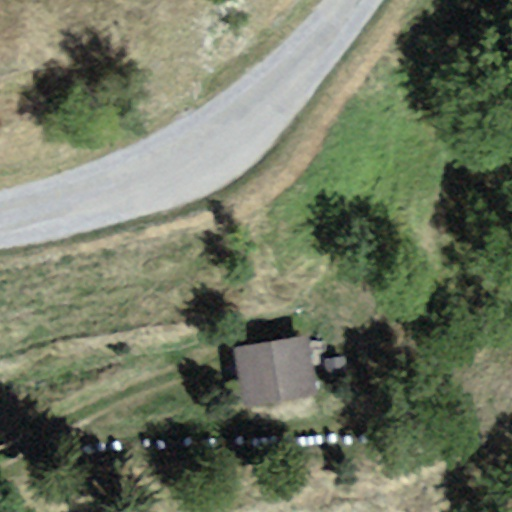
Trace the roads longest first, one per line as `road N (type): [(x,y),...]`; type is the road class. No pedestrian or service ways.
road 1 (unclassified): [(352,0),(282,84),(185,156),(91,198),(0,223)]
road 2 (track): [(0,459),(128,391),(205,368)]
